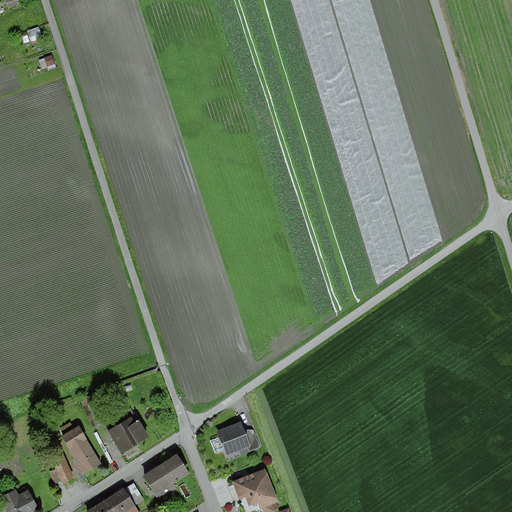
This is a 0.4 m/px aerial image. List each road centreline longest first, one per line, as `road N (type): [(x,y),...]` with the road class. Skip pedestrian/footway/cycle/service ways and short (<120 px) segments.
road 1 (track): [(46,0),(184,433)]
road 2 (track): [(511,206),(184,433)]
road 3 (track): [(432,0),(511,268)]
road 4 (residential): [(62,511),(184,433),(215,511)]
